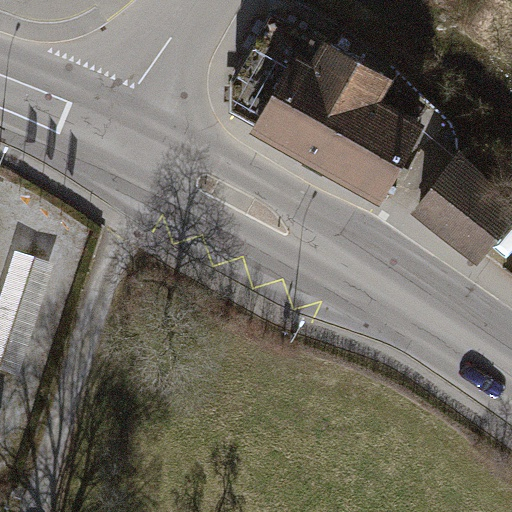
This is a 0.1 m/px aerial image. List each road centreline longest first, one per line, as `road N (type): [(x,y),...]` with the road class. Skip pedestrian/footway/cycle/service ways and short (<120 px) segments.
road 1 (secondary): [(115,136),(345,260),(511,375)]
road 2 (track): [(38,511),(121,237),(115,136)]
road 3 (residential): [(115,136),(200,0)]
road 4 (secondary): [(0,91),(115,136)]
